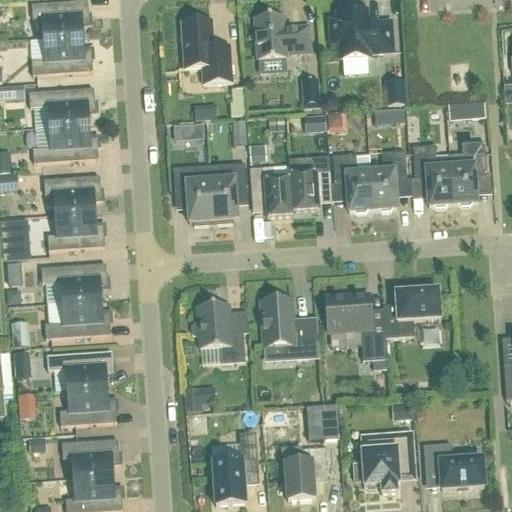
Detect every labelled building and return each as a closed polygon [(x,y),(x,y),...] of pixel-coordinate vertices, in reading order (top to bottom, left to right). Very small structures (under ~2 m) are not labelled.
[(43,45),(83,43),(82,29),(89,29),(88,7),(32,10),(33,25),(42,25),(43,45)] [(338,45),(339,45),(340,45),(341,65),(369,63),(368,59),(392,57),(391,28),(371,29),(371,33),(367,33),(366,16),(338,18),(339,27),(338,27),(337,28),(335,28),(335,29),(333,30),(332,31),(332,32),(331,34),(331,36),(331,37),(331,39),(332,40),(333,42),(334,43),(336,44),(338,45)] [(284,36),(283,22),(255,24),(258,66),(286,64),(286,59),(310,58),(308,33),(290,34),(290,36),(284,36)] [(213,53),(212,27),(181,29),(185,75),(202,74),(203,90),(232,88),(230,52),(213,53)] [(83,43),(43,45),(45,66),(31,67),(32,82),(93,78),(91,56),(83,56),(83,43)] [(319,113),(317,85),(303,86),(305,113),(319,113)] [(50,133),(88,130),(88,117),(95,116),(94,94),(29,99),(30,114),(48,112),(50,133)] [(232,95),(233,109),(230,109),(231,123),(246,122),(244,94),(232,95)] [(404,96),(386,97),(387,111),(405,110),(404,96)] [(485,108),(467,109),(468,125),(486,124),(485,108)] [(88,130),(50,133),(51,154),(33,155),(34,170),(99,165),(97,143),(89,144),(88,130)] [(183,132),(173,132),(174,146),(184,146),(183,132)] [(450,173),(452,211),(457,210),(461,213),(469,213),(472,209),(476,209),(475,181),(486,180),(484,148),(461,149),(463,173),(450,173)] [(452,211),(450,173),(437,174),(436,151),(413,153),(415,184),(427,184),(429,212),(433,212),(436,215),(445,215),(448,211),(452,211)] [(383,178),(370,179),(373,216),(377,216),(380,219),(389,218),(393,215),(397,215),(395,186),(407,185),(405,157),(382,159),(383,178)] [(356,160),(333,162),(335,190),(347,189),(349,218),(353,218),(357,221),(365,220),(368,217),(373,216),(370,179),(369,160),(356,160)] [(306,166),(289,167),(289,171),(290,184),(293,218),(319,216),(317,192),(331,191),(329,165),(306,166)] [(222,171),(209,172),(213,231),(233,230),(232,226),(237,226),(235,194),(247,194),(245,170),(222,171)] [(273,173),(249,174),(251,201),(265,200),(267,223),(293,222),(293,218),(290,184),(289,171),(273,173)] [(213,231),(209,172),(196,173),(173,175),(175,199),(187,198),(189,229),(194,229),(194,233),(213,231)] [(56,221),(95,218),(94,205),(101,204),(100,182),(44,186),(45,201),(54,200),(56,221)] [(95,218),(56,221),(57,241),(47,242),(48,257),(105,253),(103,231),(95,232),(95,218)] [(1,269),(3,288),(19,287),(17,267),(1,269)] [(62,309),(101,306),(100,292),(107,292),(106,270),(41,274),(42,289),(60,288),(62,309)] [(440,325),(438,296),(421,297),(412,297),(412,298),(395,299),(396,312),(384,313),(386,345),(414,343),(413,327),(440,325)] [(345,304),(345,302),(325,304),(328,338),(360,335),(362,354),(371,354),(372,367),(387,366),(385,339),(372,340),(369,303),(345,304)] [(101,306),(62,309),(63,329),(45,330),(46,345),(111,341),(109,319),(102,320),(101,306)] [(306,333),(294,334),(292,306),(261,308),(264,355),(295,353),(296,366),(308,365),(306,333)] [(231,341),(229,310),(197,312),(198,329),(194,329),(192,332),(192,339),(195,342),(199,342),(200,355),(222,353),(223,369),(245,368),(243,340),(231,341)] [(25,380),(25,357),(15,357),(15,380),(25,380)] [(9,358),(0,359),(4,401),(13,400),(9,358)] [(68,396),(107,394),(106,380),(113,380),(112,358),(47,362),(48,377),(66,376),(68,396)] [(511,369),(503,370),(506,407),(511,406),(511,369)] [(107,394),(68,396),(69,417),(59,418),(61,433),(117,429),(115,407),(107,407),(107,394)] [(198,397),(186,398),(187,404),(187,416),(199,415),(198,397)] [(15,423),(32,422),(31,399),(13,400),(15,423)] [(325,444),(340,443),(338,410),(323,411),(325,444)] [(216,511),(245,510),(243,479),(258,478),(256,438),(239,440),(241,466),(212,468),(216,511)] [(400,491),(398,474),(414,473),(412,439),(380,441),(381,456),(361,457),(362,471),(354,471),(355,488),(363,488),(364,493),(366,493),(369,494),(376,494),(378,492),(381,492),(381,500),(397,499),(397,491),(400,491)] [(74,484),(113,482),(112,468),(119,468),(118,446),(62,449),(63,464),(72,464),(74,484)] [(452,467),(451,450),(423,452),(425,477),(440,476),(442,495),(484,492),(482,465),(452,467)] [(288,507),(314,505),(313,481),(327,480),(325,454),(301,455),(302,468),(285,469),(288,507)] [(113,482),(74,484),(75,505),(65,505),(65,511),(122,511),(121,495),(113,495),(113,482)]
